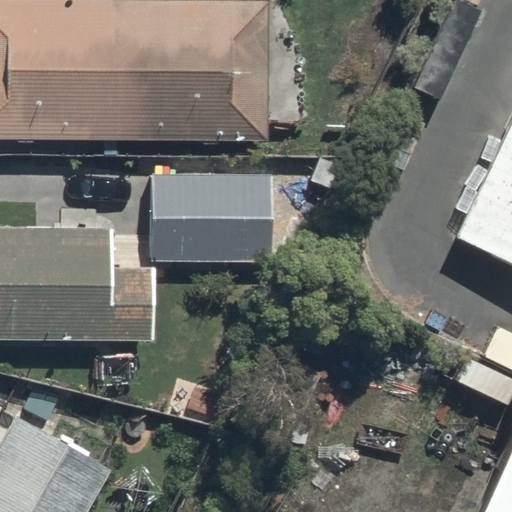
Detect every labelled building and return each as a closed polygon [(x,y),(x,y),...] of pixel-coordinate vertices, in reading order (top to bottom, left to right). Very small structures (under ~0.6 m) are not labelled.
[(0,0),(0,145),(260,149),(262,7),(26,4),(26,0),(0,0)] [(437,110),(476,19),(446,6),(407,97),(437,110)] [(511,25),(452,150),(511,178),(511,25)] [(148,161),(146,265),(265,267),(266,181),(226,180),(227,162),(148,161)] [(109,236),(0,235),(0,346),(152,347),(152,276),(109,276),(109,236)] [(511,511),(511,338),(499,332),(412,511),(511,511)] [(0,511),(83,511),(104,475),(12,424),(0,445),(0,511)]
